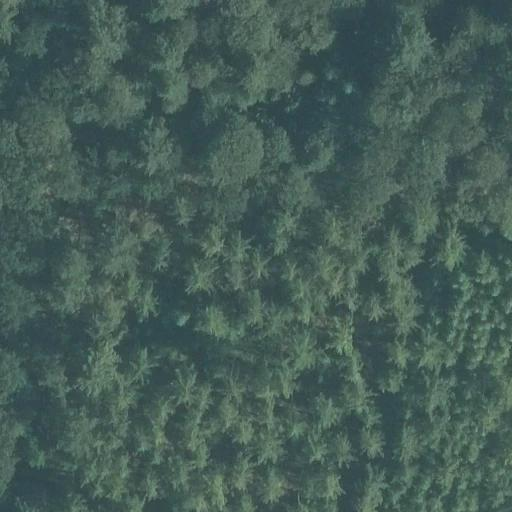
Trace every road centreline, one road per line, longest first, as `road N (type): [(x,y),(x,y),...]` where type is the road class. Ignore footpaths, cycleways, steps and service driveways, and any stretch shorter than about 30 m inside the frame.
road 1 (track): [(511,185),(84,173),(0,212)]
road 2 (track): [(84,173),(193,66),(284,0)]
road 3 (track): [(0,117),(29,0)]
